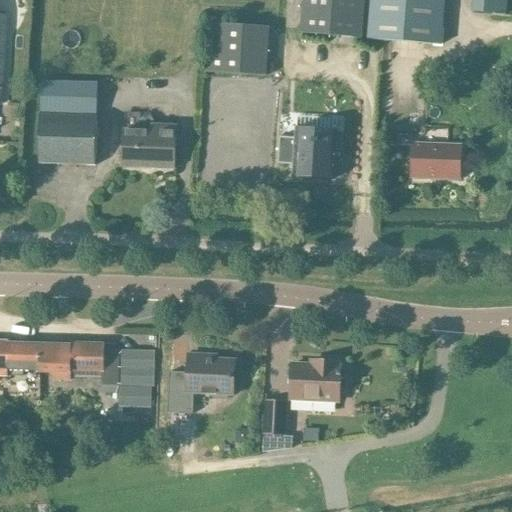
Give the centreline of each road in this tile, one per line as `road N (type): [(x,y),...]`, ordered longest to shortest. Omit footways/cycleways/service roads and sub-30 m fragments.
road 1 (unclassified): [(511,323),(271,294),(0,284)]
road 2 (residential): [(0,239),(442,256)]
